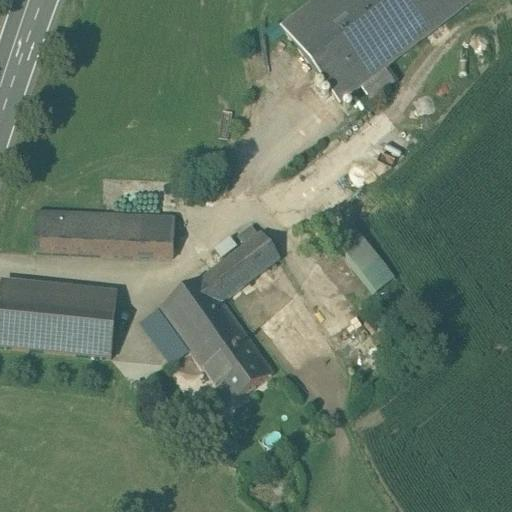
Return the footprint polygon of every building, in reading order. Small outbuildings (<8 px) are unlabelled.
[(318,0),(281,28),(340,104),(454,16),(474,0),(318,0)] [(52,215),(34,214),(32,254),(51,255),(52,215)] [(99,217),(52,215),(51,255),(98,257),(99,217)] [(173,220),(99,217),(98,257),(172,260),(173,220)] [(350,231),(331,247),(371,298),(391,282),(350,231)] [(260,235),(158,312),(192,359),(236,326),(221,304),(278,260),(260,235)] [(114,306),(0,294),(0,348),(110,360),(114,306)] [(236,326),(192,359),(227,408),(272,376),(236,326)]
